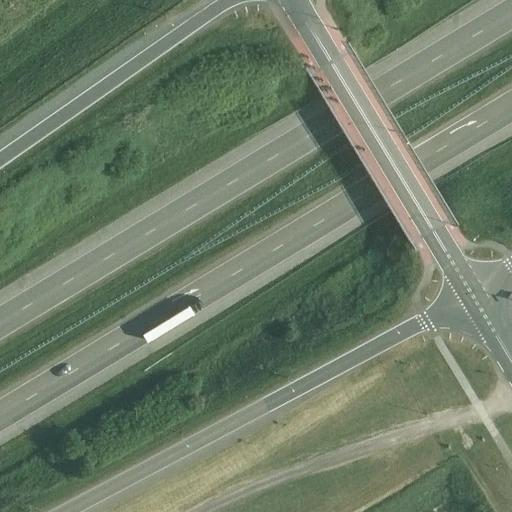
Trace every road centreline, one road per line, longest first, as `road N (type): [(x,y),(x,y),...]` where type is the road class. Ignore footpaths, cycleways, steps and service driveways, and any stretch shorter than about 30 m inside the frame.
road 1 (trunk): [(0,419),(511,109)]
road 2 (trunk): [(511,13),(0,322)]
road 3 (trunk): [(65,511),(471,294)]
road 4 (secondary): [(471,294),(293,0)]
road 5 (trunk): [(229,0),(0,158)]
